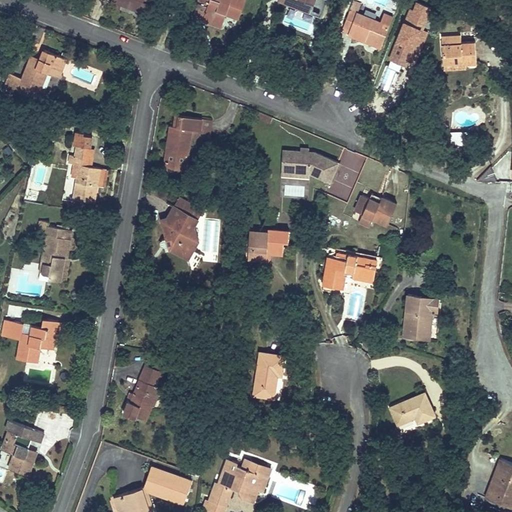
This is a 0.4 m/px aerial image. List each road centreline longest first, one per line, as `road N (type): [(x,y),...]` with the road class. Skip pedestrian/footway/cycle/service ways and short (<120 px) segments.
road 1 (residential): [(157,59),(485,193),(495,208),(483,321),(501,379)]
road 2 (residential): [(157,59),(88,427),(58,511)]
road 3 (residential): [(3,0),(157,59)]
road 4 (residential): [(346,373),(360,440),(344,511)]
